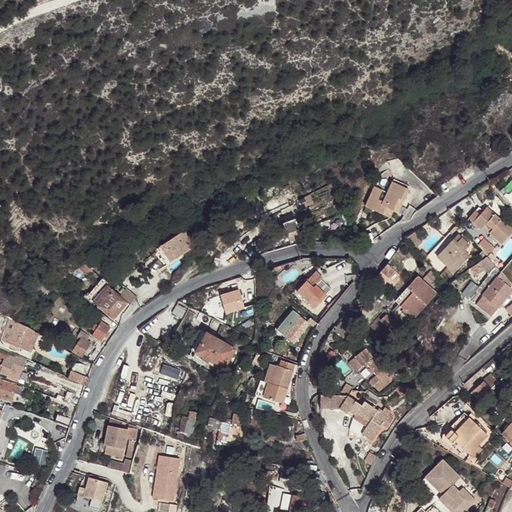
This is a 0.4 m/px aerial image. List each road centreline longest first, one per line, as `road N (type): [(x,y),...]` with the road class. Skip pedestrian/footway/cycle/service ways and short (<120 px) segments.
road 1 (residential): [(376,251),(286,254),(157,303),(116,341),(41,511)]
road 2 (residential): [(349,511),(310,411),(306,374),(376,251)]
road 3 (residential): [(359,511),(405,427),(511,332)]
road 4 (residential): [(511,157),(376,251)]
